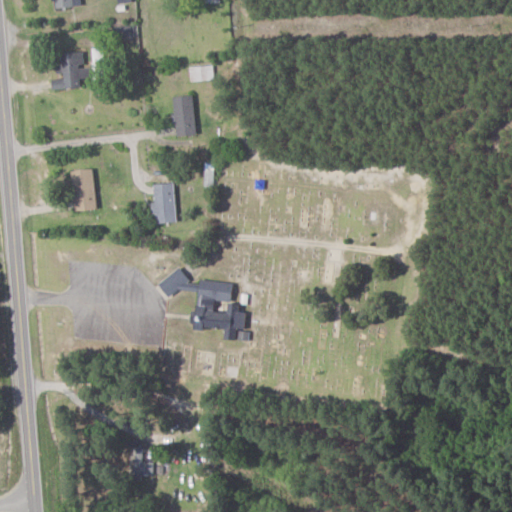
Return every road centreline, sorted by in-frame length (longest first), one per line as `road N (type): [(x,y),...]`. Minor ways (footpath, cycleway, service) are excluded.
road 1 (primary): [(35,511),(0,56)]
road 2 (track): [(428,511),(369,457),(306,428),(179,400),(25,384)]
